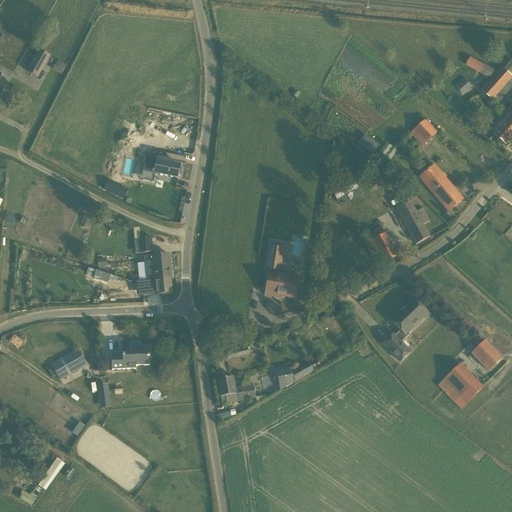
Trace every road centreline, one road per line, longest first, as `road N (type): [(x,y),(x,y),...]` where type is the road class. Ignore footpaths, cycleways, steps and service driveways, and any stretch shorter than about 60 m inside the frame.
road 1 (unclassified): [(511,170),(420,252),(294,318),(234,329),(190,314)]
road 2 (unclassified): [(190,314),(186,255),(210,75),(196,0)]
road 3 (unclassified): [(222,511),(190,314)]
road 4 (unclassified): [(190,314),(89,311),(0,327)]
